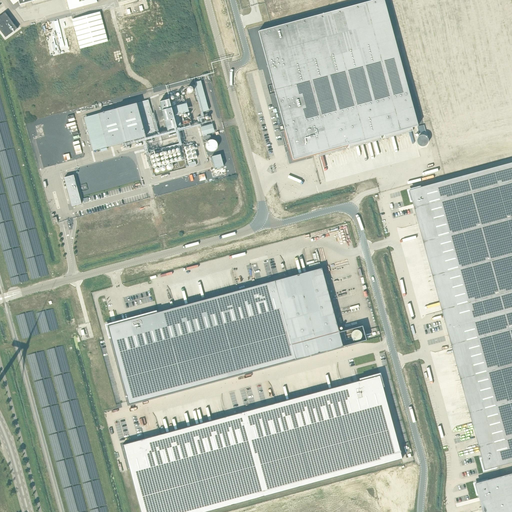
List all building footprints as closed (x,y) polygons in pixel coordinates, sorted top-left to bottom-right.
[(96,0),(66,0),(69,10),(97,2),(96,0)] [(374,0),(258,31),(289,147),(288,147),(289,150),(290,150),(293,160),(317,153),(318,156),(346,149),(345,146),(349,145),(350,148),(381,139),(381,136),(384,135),(385,138),(413,131),(412,128),(418,126),(418,125),(417,125),(383,0),(374,0)] [(0,30),(5,38),(17,29),(5,12),(0,16),(0,30)] [(72,19),(80,49),(108,41),(100,12),(72,19)] [(207,74),(200,76),(201,78),(205,77),(207,83),(210,82),(209,78),(208,78),(207,74)] [(206,79),(198,80),(204,111),(212,109),(206,79)] [(169,99),(160,102),(167,130),(176,128),(169,99)] [(148,100),(98,114),(107,147),(157,134),(148,100)] [(217,123),(205,124),(206,133),(218,132),(217,123)] [(424,125),(417,127),(419,134),(425,132),(424,125)] [(418,145),(419,146),(420,146),(421,146),(421,147),(422,147),(423,147),(424,146),(425,146),(426,145),(427,144),(427,143),(428,143),(428,142),(428,141),(428,140),(428,139),(427,138),(427,137),(426,137),(426,136),(425,136),(424,135),(423,135),(422,135),(421,135),(420,136),(419,136),(418,137),(417,138),(417,139),(416,140),(416,141),(416,142),(417,142),(417,143),(417,144),(418,145)] [(210,140),(208,141),(206,143),(206,145),(206,148),(208,150),(210,151),(212,151),(214,151),(216,149),(217,147),(217,145),(217,143),(216,141),(214,140),(212,140),(210,140)] [(155,154),(161,173),(176,169),(174,163),(173,163),(173,161),(175,160),(174,157),(171,158),(169,153),(166,154),(166,152),(163,153),(163,152),(155,154)] [(220,154),(211,157),(215,168),(223,166),(220,154)] [(421,188),(409,191),(412,201),(413,200),(446,322),(511,304),(511,162),(421,187),(421,188)] [(73,175),(64,177),(72,206),(81,204),(73,175)] [(117,322),(106,325),(110,337),(129,404),(343,347),(339,332),(321,268),(163,311),(156,313),(117,323),(117,322)] [(511,304),(446,322),(447,327),(483,458),(482,458),(485,470),(496,467),(511,462),(511,304)] [(140,511),(203,511),(402,459),(383,391),(382,385),(379,374),(361,379),(361,381),(123,445),(140,511)] [(487,480),(475,483),(478,494),(479,493),(483,511),(511,511),(511,473),(487,480)]
